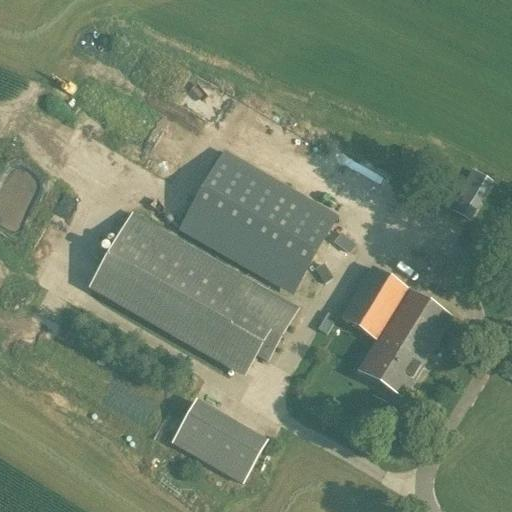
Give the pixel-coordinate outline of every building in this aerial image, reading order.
[(223,157),(182,229),(293,293),(334,221),(223,157)] [(493,184),(463,166),(452,185),(450,184),(438,204),(470,223),(493,184)] [(130,221),(93,285),(246,374),(256,357),(266,363),(296,310),(295,310),(292,315),(130,221)] [(358,373),(403,401),(453,320),(373,270),(341,321),(377,344),(358,373)] [(197,401),(172,445),(245,485),(269,441),(197,401)]
